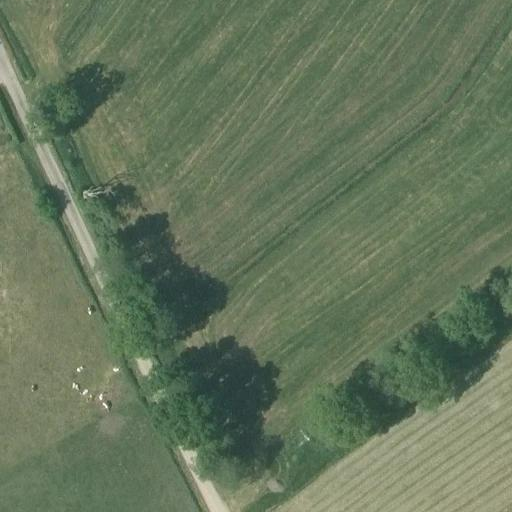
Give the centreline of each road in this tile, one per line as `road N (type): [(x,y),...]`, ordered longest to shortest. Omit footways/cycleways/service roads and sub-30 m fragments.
road 1 (unclassified): [(145,374),(0,64)]
road 2 (track): [(511,316),(237,511)]
road 3 (track): [(217,511),(145,374)]
